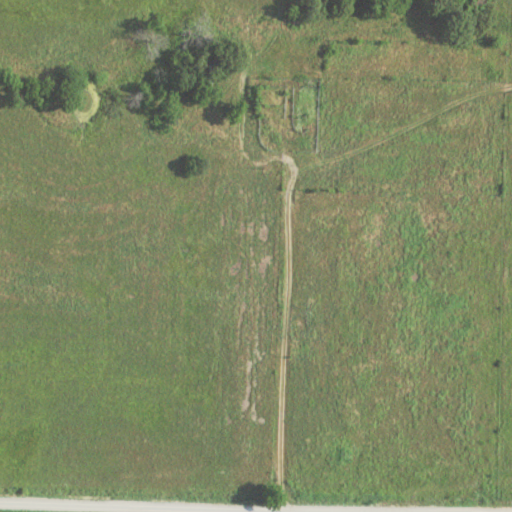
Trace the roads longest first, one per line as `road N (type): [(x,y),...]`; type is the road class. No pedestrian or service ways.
road 1 (residential): [(275,508),(284,160),(253,88),(235,0)]
road 2 (residential): [(447,511),(0,503)]
